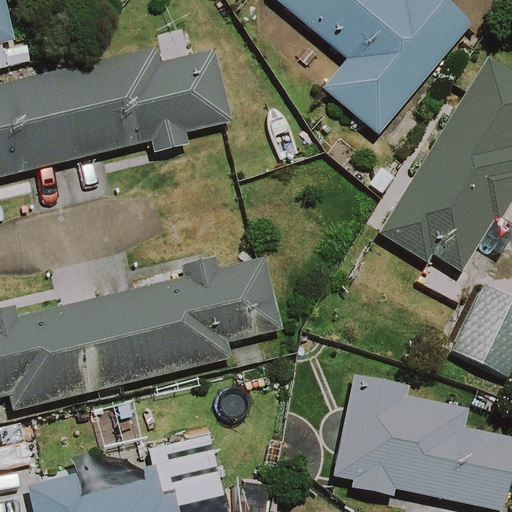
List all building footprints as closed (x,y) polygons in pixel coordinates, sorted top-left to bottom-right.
[(0,0),(0,49),(13,47),(2,0),(0,0)] [(269,0),(270,1),(272,5),(275,9),(343,65),(321,92),(378,138),(468,27),(434,0),(269,0)] [(0,177),(149,146),(152,161),(187,153),(183,138),(227,129),(211,56),(177,63),(174,47),(0,84),(0,177)] [(511,77),(484,61),(379,237),(427,266),(416,285),(444,302),(511,188),(511,77)] [(286,332),(268,260),(63,310),(62,305),(0,320),(0,402),(10,400),(13,414),(222,363),(218,349),(286,332)] [(511,369),(511,305),(477,290),(449,355),(507,381),(511,369)] [(467,413),(401,399),(403,391),(354,381),(353,389),(332,487),(387,499),(389,491),(489,511),(502,511),(511,468),(511,442),(462,432),(467,413)] [(167,511),(157,471),(104,483),(102,475),(29,492),(33,511),(167,511)]
